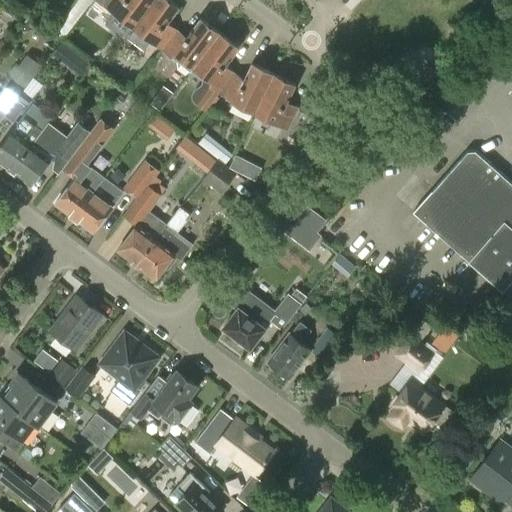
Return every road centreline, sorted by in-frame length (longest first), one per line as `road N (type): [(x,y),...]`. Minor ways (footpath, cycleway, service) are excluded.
road 1 (residential): [(317,39),(333,95),(326,130),(172,327)]
road 2 (residential): [(327,447),(172,327)]
road 3 (residential): [(172,327),(63,247)]
